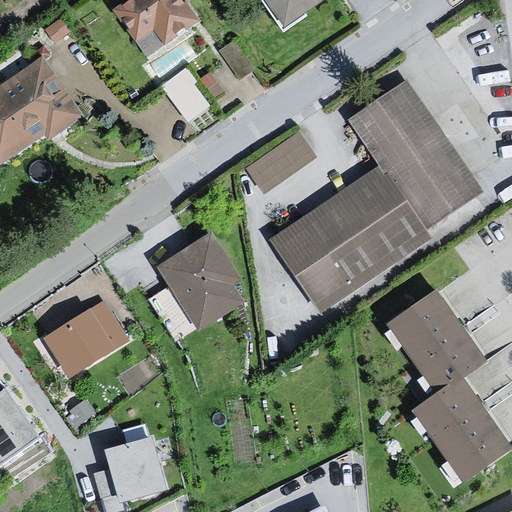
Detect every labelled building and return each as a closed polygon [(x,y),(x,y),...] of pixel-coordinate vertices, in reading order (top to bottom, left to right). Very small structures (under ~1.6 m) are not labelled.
[(177,0),(137,0),(112,15),(141,59),(197,25),(177,0)] [(259,0),(288,37),(336,0),(259,0)] [(41,62),(0,89),(0,168),(80,118),(41,62)] [(164,81),(190,118),(214,102),(188,65),(164,81)] [(406,85),(346,126),(378,171),(268,246),(322,319),(483,196),(406,85)] [(301,126),(247,163),(266,191),(321,154),(301,126)] [(211,238),(163,268),(200,327),(241,301),(230,283),(237,279),(211,238)] [(437,293),(390,326),(436,392),(462,374),(485,357),(437,293)] [(104,304),(48,338),(70,373),(125,339),(104,304)] [(436,392),(413,407),(462,478),(510,444),(462,374),(436,392)] [(6,390),(0,394),(0,460),(37,435),(6,390)] [(126,424),(129,440),(152,435),(149,420),(126,424)] [(112,473),(96,477),(105,511),(127,511),(126,509),(172,497),(157,441),(107,454),(112,473)]
